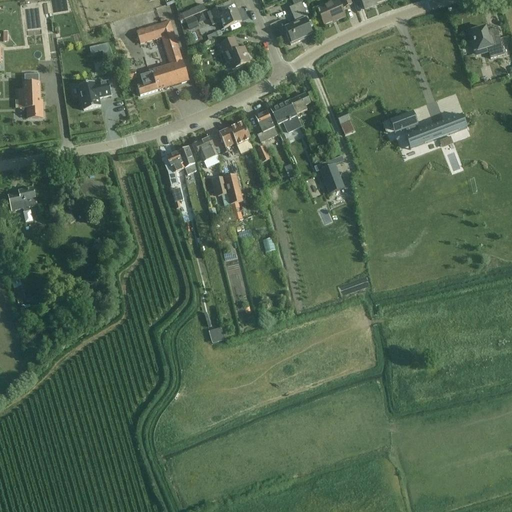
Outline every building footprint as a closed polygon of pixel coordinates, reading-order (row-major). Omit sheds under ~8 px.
[(310,22),(302,3),(300,0),(291,0),(294,6),(289,8),(296,24),(285,28),(288,35),(286,35),(291,46),(305,40),(305,38),(312,35),(307,23),(310,22)] [(341,9),(351,5),(348,0),(337,0),(317,9),(324,26),(337,20),(337,21),(345,18),(341,9)] [(373,5),(385,0),(355,0),(361,0),(365,10),(373,7),(373,5)] [(50,4),(43,5),(45,15),(52,14),(50,4)] [(206,11),(204,5),(190,11),(190,12),(182,15),(185,20),(206,11)] [(224,30),(242,22),(236,9),(223,15),(220,8),(207,13),(212,26),(221,22),(224,30)] [(202,14),(195,17),(198,23),(203,21),(204,18),(202,14)] [(170,22),(137,33),(140,44),(161,37),(170,66),(159,70),(163,82),(161,83),(163,91),(189,82),(183,62),(170,22)] [(473,42),(473,43),(472,44),(474,52),(476,51),(477,52),(487,49),(490,60),(504,56),(498,36),(488,39),(485,28),(471,32),(474,42),(473,42)] [(235,70),(249,64),(246,58),(245,59),(244,56),(247,54),(244,48),(237,51),(235,48),(237,47),(234,39),(219,46),(227,63),(231,61),(235,70)] [(143,85),(137,87),(140,97),(163,91),(161,83),(163,82),(159,70),(149,72),(148,73),(141,75),(141,77),(143,85)] [(128,82),(137,79),(135,71),(125,74),(128,82)] [(24,100),(20,101),(20,109),(27,109),(27,120),(43,119),(42,107),(40,107),(39,84),(38,84),(38,76),(24,76),(25,85),(24,85),(24,100)] [(95,83),(78,87),(83,112),(100,108),(99,100),(111,97),(108,82),(95,86),(95,83)] [(313,105),(318,103),(313,91),(308,94),(313,105)] [(306,95),(290,102),(296,117),(296,116),(307,112),(305,107),(310,105),(306,95)] [(296,117),(290,102),(271,111),(278,126),(282,124),(287,134),(301,128),(296,116),(296,117)] [(256,118),(263,134),(258,136),(261,144),(277,137),(267,113),(256,118)] [(340,126),(350,122),(346,113),(336,118),(340,126)] [(412,113),(395,120),(395,121),(400,133),(406,131),(408,136),(405,137),(406,142),(410,151),(415,149),(439,140),(449,136),(467,129),(462,116),(444,123),(434,126),(414,134),(412,129),(418,126),(412,113)] [(219,134),(225,149),(236,144),(237,147),(251,141),(243,123),(219,134)] [(195,145),(201,159),(203,164),(218,157),(209,139),(195,145)] [(262,164),(270,161),(264,147),(256,151),(262,164)] [(188,148),(178,153),(185,168),(183,169),(183,170),(185,170),(188,176),(196,172),(194,165),(188,148)] [(185,168),(178,153),(167,158),(162,160),(168,174),(171,187),(178,186),(176,174),(183,170),(183,169),(185,168)] [(445,161),(447,168),(457,165),(455,159),(445,161)] [(344,189),(335,166),(319,171),(329,195),(344,189)] [(310,195),(319,191),(312,174),(303,178),(310,195)] [(236,176),(225,179),(231,206),(243,203),(236,176)] [(219,198),(227,196),(223,179),(215,181),(219,198)] [(29,208),(38,206),(34,189),(18,192),(19,194),(9,196),(12,211),(23,209),(24,212),(23,213),(26,224),(32,222),(30,211),(29,211),(29,208)] [(180,190),(172,192),(175,204),(183,201),(180,190)] [(256,192),(259,205),(266,203),(262,190),(256,192)] [(233,256),(232,247),(221,248),(222,258),(233,256)] [(26,277),(11,281),(17,301),(31,298),(26,277)] [(221,329),(215,331),(218,341),(218,342),(224,341),(224,339),(221,329)]
